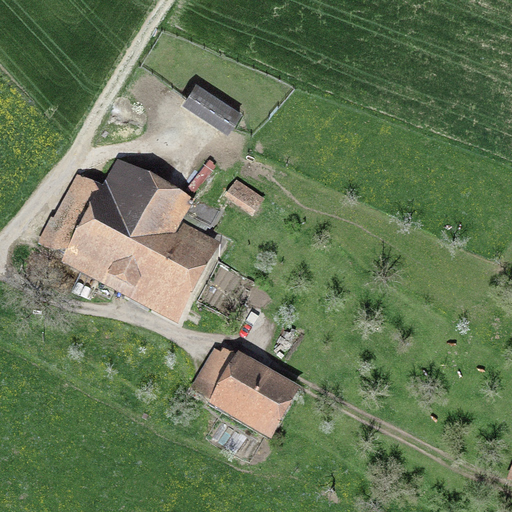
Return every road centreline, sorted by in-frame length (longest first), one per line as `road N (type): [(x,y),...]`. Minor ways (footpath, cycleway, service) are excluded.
road 1 (track): [(508,491),(295,371),(248,351),(176,338),(0,271)]
road 2 (track): [(0,245),(75,153),(168,0)]
